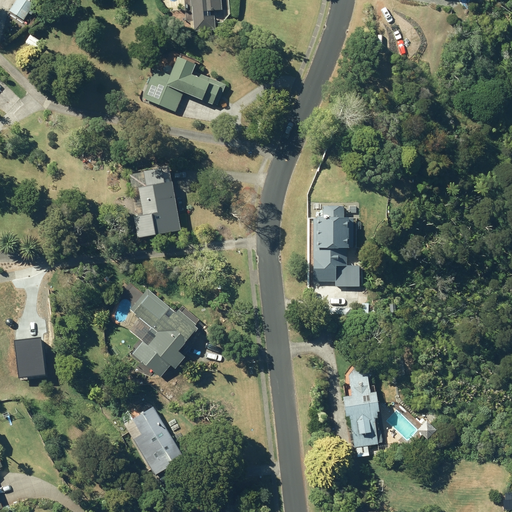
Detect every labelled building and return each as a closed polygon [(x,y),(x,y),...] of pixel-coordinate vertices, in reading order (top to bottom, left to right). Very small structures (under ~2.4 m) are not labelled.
[(34,5),(25,0),(15,0),(8,11),(23,21),(34,5)] [(195,4),(196,30),(218,29),(217,8),(226,7),(225,0),(193,0),(193,5),(195,4)] [(144,98),(176,112),(185,91),(214,104),(215,102),(219,104),(227,85),(197,72),(201,65),(182,57),(173,76),(157,69),(144,98)] [(371,115),(387,127),(392,119),(377,108),(371,115)] [(142,236),(185,228),(175,164),(147,168),(147,169),(131,173),(139,214),(138,215),(142,236)] [(332,287),(356,287),(356,266),(344,266),(344,248),(352,248),(352,230),(343,229),(343,218),(340,218),(340,206),(320,206),(320,217),(315,217),(315,218),(311,218),(311,282),(333,282),(332,287)] [(180,311),(152,287),(131,310),(153,328),(144,338),(146,340),(135,352),(163,377),(174,364),(179,368),(190,354),(189,353),(196,343),(192,340),(204,325),(183,307),(180,311)] [(365,394),(363,382),(368,376),(353,364),(344,376),(346,397),(337,398),(340,419),(347,418),(352,449),(375,445),(371,419),(372,419),(372,415),(372,414),(370,394),(365,394)] [(387,367),(377,368),(382,396),(391,395),(387,367)] [(127,424),(157,474),(187,456),(156,406),(127,424)] [(415,431),(425,441),(435,432),(425,422),(415,431)] [(139,473),(142,479),(149,476),(146,469),(139,473)] [(503,493),(505,511),(511,511),(510,493),(503,493)]
